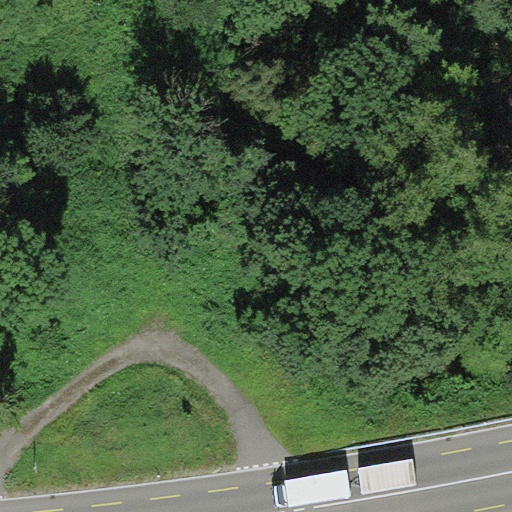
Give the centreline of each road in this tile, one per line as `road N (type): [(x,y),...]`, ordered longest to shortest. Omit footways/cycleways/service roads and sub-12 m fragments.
road 1 (track): [(430,491),(228,417),(152,335),(0,449)]
road 2 (primary): [(280,511),(511,473)]
